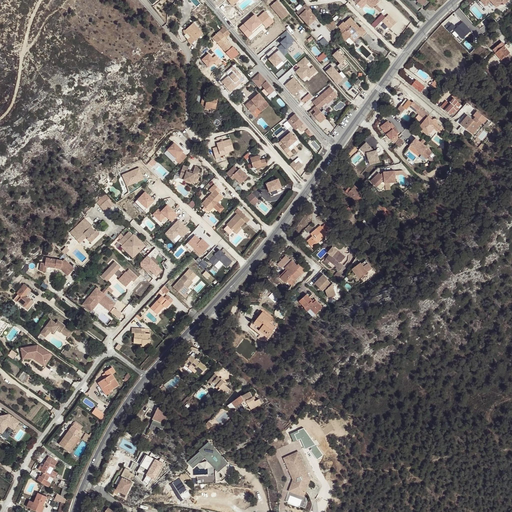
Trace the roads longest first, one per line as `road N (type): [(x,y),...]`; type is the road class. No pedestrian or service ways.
road 1 (residential): [(304,193),(247,128),(207,138),(188,130),(188,59),(164,24)]
road 2 (tertiary): [(309,187),(409,48),(454,0)]
road 3 (residential): [(3,511),(22,469),(108,349)]
road 4 (residential): [(108,349),(172,266),(131,222)]
road 5 (residential): [(205,72),(309,187)]
road 6 (residential): [(248,266),(156,178)]
road 7 (tertiary): [(83,484),(147,377)]
